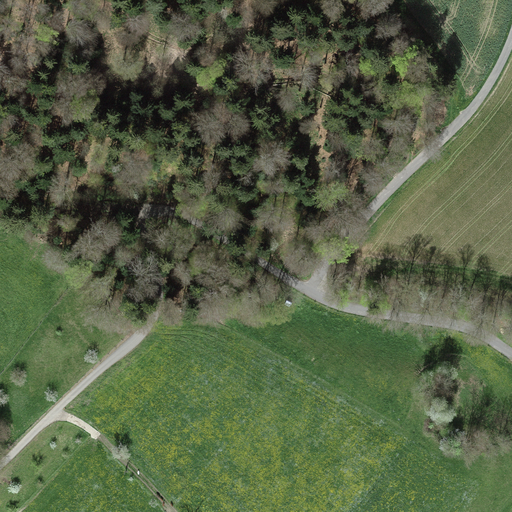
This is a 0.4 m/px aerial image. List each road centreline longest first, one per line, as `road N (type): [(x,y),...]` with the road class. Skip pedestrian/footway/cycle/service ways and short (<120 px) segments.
road 1 (unclassified): [(311,292),(185,215),(152,214),(145,225),(159,289),(152,322),(0,463)]
road 2 (unclassified): [(311,292),(370,209),(471,108),(511,37)]
road 3 (unclassified): [(511,353),(468,327),(311,292)]
road 4 (track): [(54,414),(110,447),(172,511)]
road 5 (track): [(383,0),(449,89),(453,126)]
